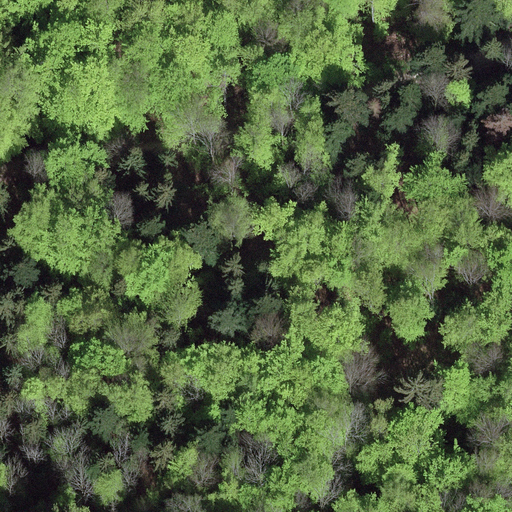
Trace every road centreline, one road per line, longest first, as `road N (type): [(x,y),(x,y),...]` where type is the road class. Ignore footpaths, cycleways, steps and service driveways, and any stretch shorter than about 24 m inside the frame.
road 1 (track): [(0,172),(259,131),(511,49)]
road 2 (track): [(178,388),(511,365)]
